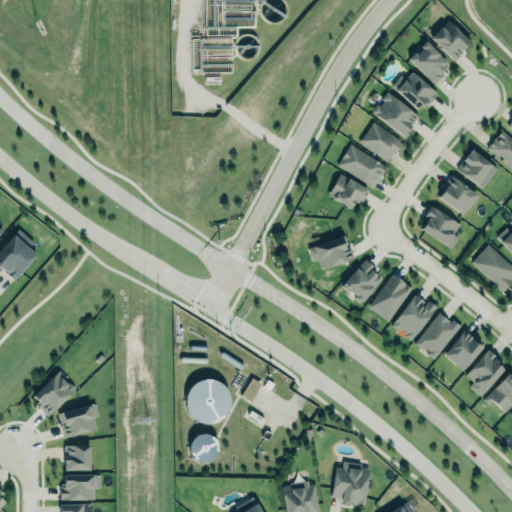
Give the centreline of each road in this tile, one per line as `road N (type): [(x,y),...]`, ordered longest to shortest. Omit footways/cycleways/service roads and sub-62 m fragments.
road 1 (primary): [(511,488),(340,336),(135,205),(0,94)]
road 2 (primary): [(0,156),(363,410),(471,511)]
road 3 (tertiary): [(388,0),(330,78),(211,306)]
road 4 (residential): [(511,326),(384,223)]
road 5 (residential): [(384,223),(427,154),(477,96)]
